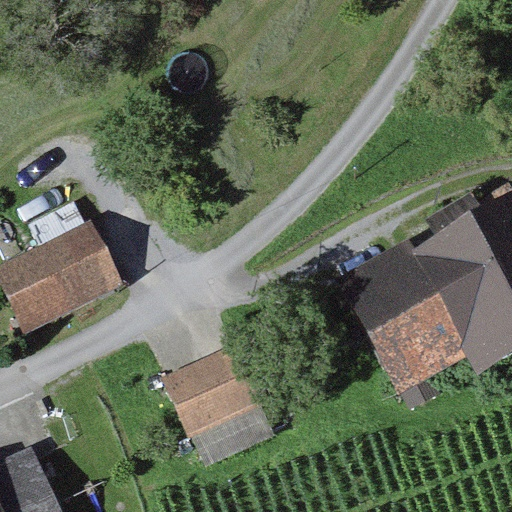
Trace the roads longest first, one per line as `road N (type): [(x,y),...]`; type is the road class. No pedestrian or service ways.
road 1 (track): [(186,303),(303,201),(399,90),(448,0)]
road 2 (track): [(186,303),(511,188)]
road 3 (unclassified): [(0,387),(186,303)]
